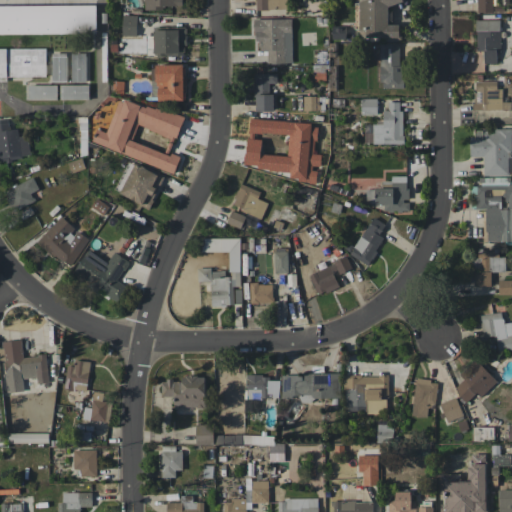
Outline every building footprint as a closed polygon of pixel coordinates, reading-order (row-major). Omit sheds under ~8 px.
[(143,0),(144,8),(180,7),(179,0),(143,0)] [(286,0),(255,0),(256,10),(286,10),(286,0)] [(403,1),(402,0),(359,0),(359,21),(365,38),(400,38),(400,24),(391,24),(391,16),(388,6),(403,1)] [(475,0),(476,12),(499,12),(499,0),(475,0)] [(96,5),(0,5),(0,33),(96,33),(96,5)] [(122,36),(137,36),(137,15),(122,15),(122,36)] [(255,19),(256,51),(267,51),(267,64),(292,63),(291,18),(255,19)] [(475,20),(476,50),(483,50),(484,64),(499,64),(498,20),(475,20)] [(184,56),(184,42),(178,41),(179,30),(153,30),(153,35),(142,35),(142,55),(184,56)] [(403,88),(403,66),(399,66),(399,44),(379,43),(378,88),(403,88)] [(0,77),(46,76),(45,48),(0,48),(0,77)] [(71,82),(86,82),(86,52),(71,53),(71,82)] [(66,53),(51,53),(51,82),(66,82),(66,53)] [(184,100),(183,64),(155,64),(156,86),(157,86),(158,101),(184,100)] [(277,73),(254,74),(255,111),(272,110),(272,84),(277,84),(277,73)] [(497,81),(474,81),(474,110),(502,110),(502,88),(497,88),(497,81)] [(88,84),(60,85),(60,100),(89,99),(88,84)] [(56,85),(28,85),(28,100),(56,100),(56,85)] [(175,172),(180,157),(132,141),(137,126),(177,139),(183,118),(119,97),(107,132),(96,129),(91,144),(175,172)] [(376,114),(376,98),(361,99),(361,114),(376,114)] [(402,144),(402,101),(387,101),(387,110),(382,110),(383,122),(364,123),(364,144),(402,144)] [(0,160),(30,158),(28,135),(18,136),(17,128),(8,129),(7,119),(0,119),(0,160)] [(245,168),(290,171),(290,180),(316,182),(317,168),(320,168),(321,154),(315,154),(317,124),(249,119),(245,168)] [(483,175),(511,175),(511,135),(511,129),(471,129),(471,156),(483,156),(483,175)] [(148,208),(164,178),(135,163),(119,193),(148,208)] [(407,176),(391,176),(391,181),(382,181),(383,188),(375,188),(375,205),(383,204),(383,214),(409,214),(409,201),(408,201),(407,176)] [(39,189),(32,177),(4,191),(15,211),(35,201),(30,193),(39,189)] [(231,206),(261,218),(268,203),(257,199),(260,192),(240,184),(231,206)] [(245,216),(231,211),(227,223),(240,228),(245,216)] [(37,242),(68,267),(89,240),(75,229),(76,228),(59,215),(37,242)] [(367,265),(384,238),(379,235),(385,224),(372,217),(350,254),(367,265)] [(239,238),(200,238),(201,252),(229,251),(229,273),(211,273),(211,268),(197,268),(197,282),(210,281),(211,307),(233,306),(233,286),(240,286),(239,238)] [(274,273),(288,273),(287,248),(273,248),(274,273)] [(72,274),(117,303),(127,287),(117,281),(129,261),(114,252),(107,262),(87,249),(72,274)] [(491,286),(491,272),(505,272),(505,257),(498,257),(498,251),(474,251),(474,286),(491,286)] [(318,296),(339,286),(334,275),(351,267),(346,257),(308,275),(318,296)] [(511,279),(498,280),(498,295),(511,294),(511,279)] [(272,304),(272,283),(249,283),(250,304),(272,304)] [(503,323),(502,312),(480,314),(483,337),(496,335),(497,351),(511,349),(511,322),(503,323)] [(497,382),(476,359),(459,374),(463,379),(453,389),(465,402),(476,393),(480,397),(497,382)] [(90,363),(67,361),(64,390),(87,392),(90,363)] [(339,373),(281,374),(281,398),(300,397),(300,400),(339,399),(339,373)] [(246,398),(279,398),(279,380),(268,380),(268,374),(246,375),(246,398)] [(388,375),(345,375),(345,412),(388,412),(388,375)] [(205,376),(181,376),(181,381),(161,381),(161,396),(174,397),(174,407),(205,407),(205,376)] [(427,417),(427,407),(435,408),(437,380),(414,379),(411,416),(427,417)] [(448,422),(463,415),(455,397),(439,404),(448,422)] [(84,407),(83,420),(106,420),(107,401),(92,400),(92,407),(84,407)] [(195,425),(196,444),(213,444),(213,424),(195,425)] [(392,441),(392,425),(378,425),(377,441),(392,441)] [(490,440),(490,427),(473,427),(473,441),(490,440)] [(8,442),(47,443),(47,433),(8,433),(8,442)] [(161,477),(175,477),(175,470),(180,470),(180,446),(161,446),(161,477)] [(96,476),(96,449),(72,450),(73,469),(80,469),(81,476),(96,476)] [(378,455),(357,455),(358,471),(362,471),(362,486),(378,485),(378,455)] [(268,502),(268,480),(246,480),(246,499),(224,499),(223,511),(246,511),(246,502),(268,502)] [(511,511),(511,489),(498,489),(498,511),(511,511)] [(388,500),(388,511),(415,511),(415,500),(410,500),(410,491),(395,491),(395,500),(388,500)] [(92,492),(62,492),(62,503),(57,503),(57,511),(79,511),(80,506),(92,507),(92,492)] [(317,511),(318,498),(277,498),(277,511),(317,511)] [(443,511),(484,511),(484,506),(469,506),(469,500),(444,499),(443,511)] [(372,511),(372,501),(332,502),(332,511),(372,511)] [(203,511),(203,502),(166,502),(166,511),(203,511)] [(23,511),(24,504),(1,503),(0,511),(23,511)]
